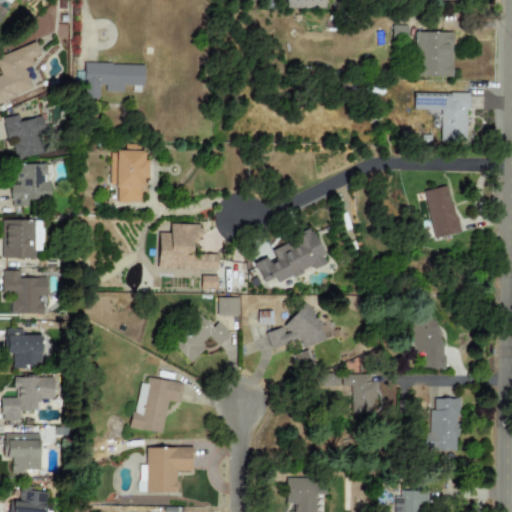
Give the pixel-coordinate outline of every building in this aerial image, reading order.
[(322,0),(283,0),(284,9),(323,8),(322,0)] [(451,32),(414,33),(415,77),(451,76),(451,32)] [(0,100),(31,89),(23,68),(32,65),(30,59),(39,55),(34,42),(0,55),(0,100)] [(142,64),(82,63),(81,98),(100,99),(100,92),(122,93),(122,85),(141,86),(142,64)] [(465,94),(412,93),(412,110),(439,110),(438,141),(465,142),(465,94)] [(39,116),(19,120),(18,115),(0,118),(5,142),(10,140),(14,159),(46,153),(39,116)] [(108,186),(115,186),(115,202),(139,202),(139,178),(143,178),(143,145),(122,145),(122,150),(108,151),(108,186)] [(423,191),(432,238),(456,233),(447,186),(423,191)] [(0,258),(33,258),(33,250),(40,250),(40,221),(0,220),(0,258)] [(215,255),(193,254),(195,224),(168,223),(167,233),(156,233),(154,269),(215,271),(215,255)] [(252,263),(261,284),(273,278),(275,282),(311,268),(312,269),(324,264),(310,231),(269,248),(274,259),(267,262),(265,257),(252,263)] [(43,277),(17,277),(17,271),(0,271),(0,292),(12,292),(12,300),(8,300),(8,314),(40,314),(40,296),(43,296),(43,277)] [(199,288),(222,289),(223,276),(199,275),(199,288)] [(237,298),(215,297),(215,315),(236,316),(237,298)] [(321,341),(310,307),(278,318),(281,327),(263,333),(268,349),(299,339),(302,347),(321,341)] [(210,328),(197,315),(169,343),(188,362),(203,347),(199,344),(207,337),(215,345),(227,333),(215,322),(210,328)] [(422,368),(437,368),(439,324),(411,323),(410,351),(422,351),(422,368)] [(39,335),(20,336),(20,329),(3,329),(3,353),(9,353),(9,365),(39,365),(39,335)] [(372,413),(372,382),(367,383),(367,375),(340,375),(340,395),(349,395),(349,413),(372,413)] [(0,398),(0,421),(17,421),(17,411),(37,411),(37,399),(51,399),(51,377),(12,377),(12,398),(0,398)] [(160,433),(165,401),(177,403),(181,383),(145,378),(144,384),(136,383),(129,428),(160,433)] [(456,451),(455,398),(428,399),(429,433),(423,433),(423,451),(456,451)] [(37,433),(1,434),(1,460),(9,460),(9,471),(44,470),(44,450),(37,450),(37,433)] [(174,492),(174,471),(191,471),(190,447),(143,448),(144,493),(174,492)] [(287,511),(314,511),(314,495),(324,495),(324,478),(283,478),(283,508),(287,508),(287,511)] [(43,511),(45,492),(17,490),(16,501),(8,500),(7,511),(43,511)] [(424,511),(424,491),(397,491),(397,511),(424,511)]
